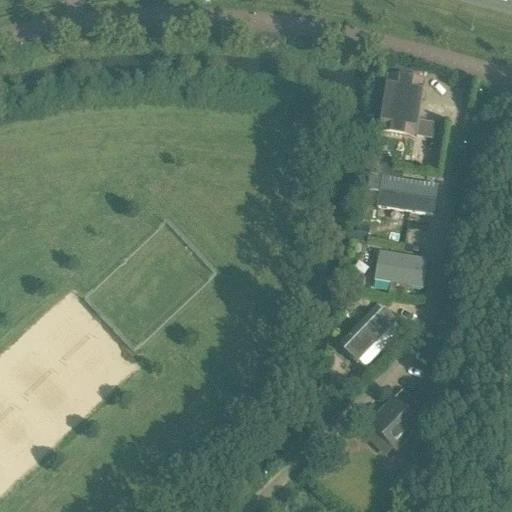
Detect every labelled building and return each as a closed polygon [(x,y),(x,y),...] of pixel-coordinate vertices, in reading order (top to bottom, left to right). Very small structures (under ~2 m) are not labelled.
[(379,134),(414,139),(423,84),(388,78),(379,134)] [(435,172),(436,164),(429,163),(427,171),(435,172)] [(379,194),(376,209),(434,218),(436,202),(379,194)] [(368,243),(374,209),(360,207),(354,240),(368,243)] [(375,282),(390,285),(388,296),(406,299),(408,288),(422,291),(428,263),(380,254),(375,282)] [(353,289),(362,290),(364,278),(354,277),(353,289)] [(350,305),(359,307),(362,295),(353,293),(350,305)] [(395,327),(396,326),(383,313),(381,314),(376,309),(340,347),(364,370),(400,332),(395,327)] [(419,409),(402,392),(394,401),(393,401),(368,426),(394,453),(420,427),(411,418),(419,409)]
